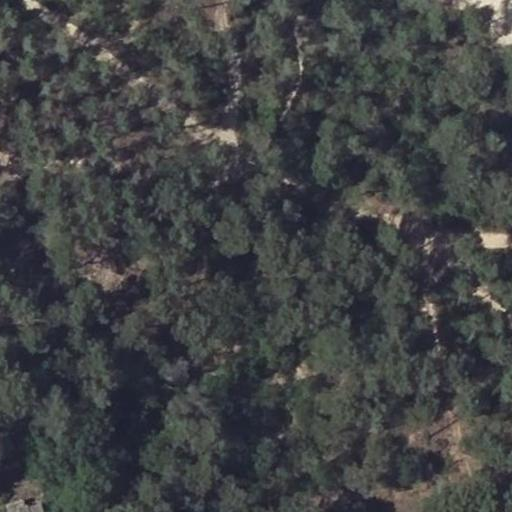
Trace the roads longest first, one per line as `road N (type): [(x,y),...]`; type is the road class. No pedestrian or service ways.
road 1 (track): [(511,243),(433,238),(272,188),(0,163)]
road 2 (track): [(511,327),(490,317),(433,238),(427,317),(491,511)]
road 3 (track): [(19,0),(221,148)]
road 4 (track): [(221,148),(229,186),(237,100),(224,0)]
